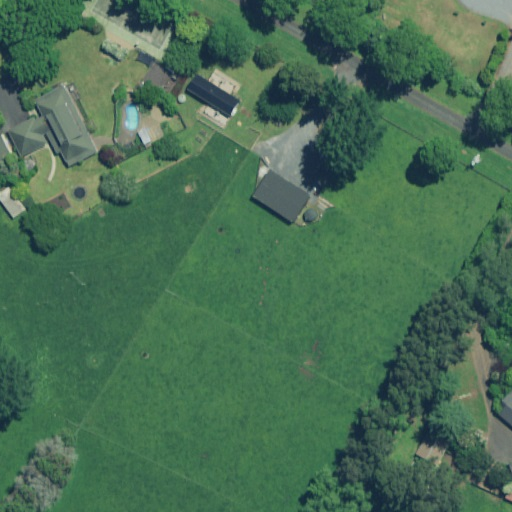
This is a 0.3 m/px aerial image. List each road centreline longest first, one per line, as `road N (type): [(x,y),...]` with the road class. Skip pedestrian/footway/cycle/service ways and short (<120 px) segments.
road 1 (residential): [(511,154),(239,0)]
road 2 (unknown): [(511,251),(475,342),(496,449)]
